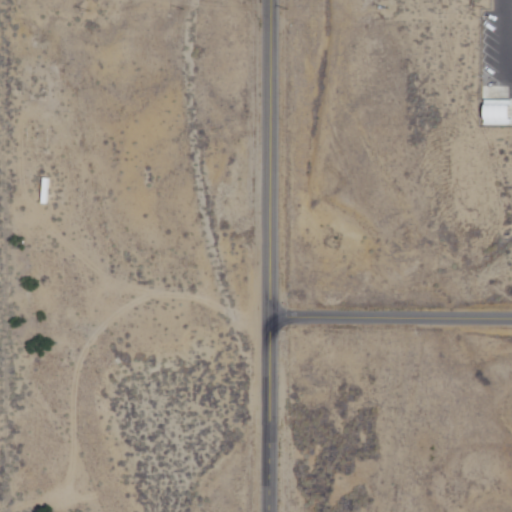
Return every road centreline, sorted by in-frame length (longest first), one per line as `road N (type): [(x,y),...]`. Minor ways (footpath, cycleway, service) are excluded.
road 1 (residential): [(267,317),(267,0)]
road 2 (residential): [(266,511),(267,317)]
